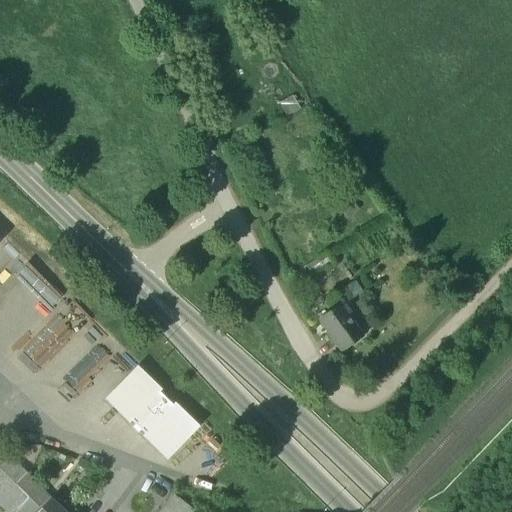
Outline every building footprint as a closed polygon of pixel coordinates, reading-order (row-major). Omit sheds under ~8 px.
[(354,282),(328,299),(334,309),(343,303),(343,304),(361,292),(354,282)] [(361,335),(349,318),(352,316),(343,304),(343,303),(334,309),(318,320),(339,350),(361,335)] [(193,427),(136,371),(108,400),(165,456),(193,427)] [(26,476),(5,454),(0,459),(0,504),(7,511),(12,511),(28,497),(35,505),(39,509),(49,499),(26,476)] [(172,494),(158,511),(191,511),(193,510),(172,494)] [(61,511),(49,499),(39,509),(35,511),(61,511)]
